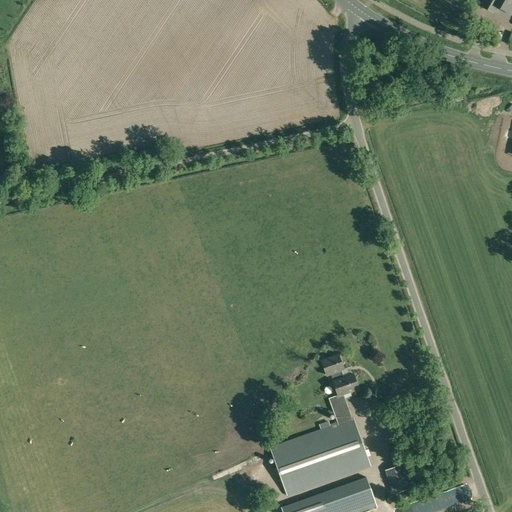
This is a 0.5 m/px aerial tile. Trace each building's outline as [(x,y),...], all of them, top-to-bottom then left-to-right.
[(511,10),(511,0),(484,0),(481,5),(493,12),(496,6),(510,14),(511,10)] [(380,65),(364,67),(367,90),(383,88),(380,65)] [(333,381),(343,378),(340,370),(344,369),(339,354),(321,360),(326,375),(331,373),(333,381)] [(343,378),(333,381),(338,395),(329,398),(337,422),(330,425),(330,426),(270,448),(287,496),(370,466),(353,418),(352,419),(343,394),(358,388),(353,374),(343,378)] [(406,461),(384,469),(392,493),(415,485),(406,461)] [(282,511),(362,511),(377,507),(366,477),(281,507),(282,511)]
